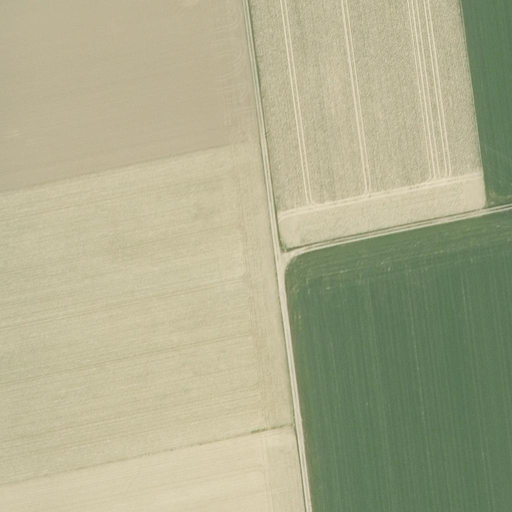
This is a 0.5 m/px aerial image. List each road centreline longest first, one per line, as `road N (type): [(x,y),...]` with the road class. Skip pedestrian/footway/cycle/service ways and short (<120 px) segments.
road 1 (track): [(276,256),(244,0)]
road 2 (track): [(276,256),(308,511)]
road 3 (track): [(511,206),(276,256)]
